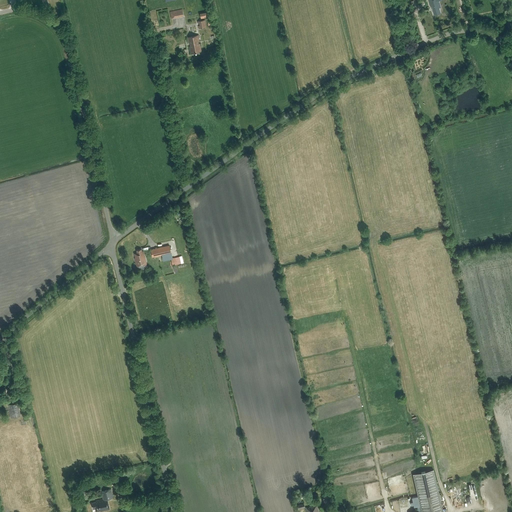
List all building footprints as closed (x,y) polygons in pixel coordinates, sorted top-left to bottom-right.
[(428,0),(431,6),(432,6),(434,15),(441,13),(439,8),(441,7),(438,0),(428,0)] [(182,9),(170,11),(171,18),(183,16),(182,9)] [(200,25),(198,26),(199,28),(206,27),(205,20),(197,21),(197,23),(199,23),(200,25)] [(198,35),(188,37),(189,42),(190,42),(191,46),(189,46),(191,53),(201,51),(200,43),(197,44),(197,42),(199,41),(198,35)] [(169,245),(150,249),(152,257),(171,253),(169,245)] [(141,249),(137,250),(137,253),(134,253),(136,258),(135,258),(137,266),(147,264),(143,251),(142,252),(141,249)] [(20,415),(18,403),(8,405),(10,418),(20,415)] [(442,511),(433,469),(412,474),(421,511),(442,511)] [(107,499),(113,497),(111,489),(101,491),(103,499),(95,501),(96,502),(91,503),(92,508),(95,508),(96,511),(100,510),(100,511),(109,509),(107,499)]
